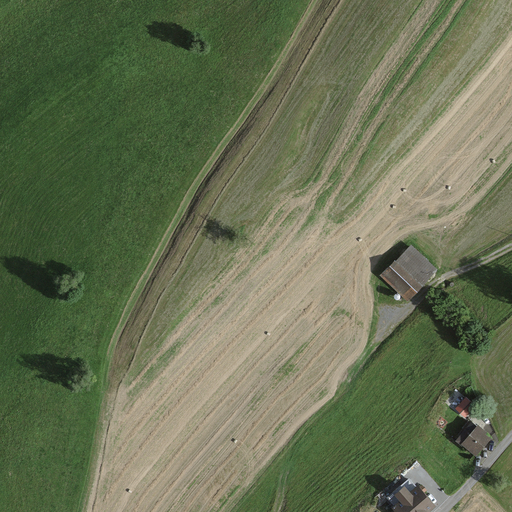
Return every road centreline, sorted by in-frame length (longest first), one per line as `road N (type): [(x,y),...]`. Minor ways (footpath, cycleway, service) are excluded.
road 1 (track): [(136,511),(323,389),(444,273),(511,241)]
road 2 (track): [(314,0),(123,321)]
road 3 (track): [(444,273),(441,221),(511,139)]
road 4 (track): [(365,348),(368,321),(306,237),(300,211)]
